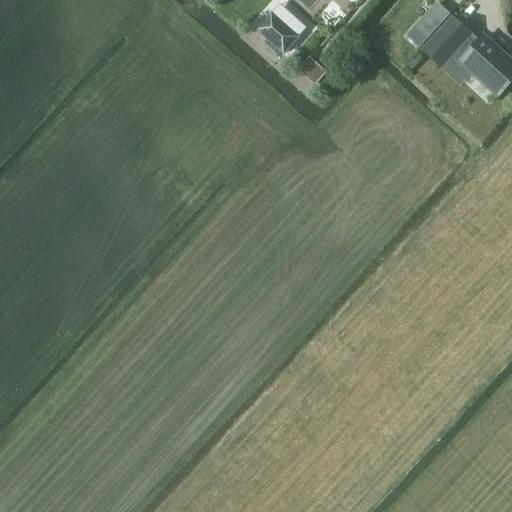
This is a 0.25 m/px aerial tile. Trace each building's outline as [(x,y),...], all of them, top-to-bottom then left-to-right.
[(437,4),(407,37),(419,47),(449,15),(437,4)] [(298,37),(272,14),(257,30),(284,54),(298,37)] [(511,81),(511,61),(484,36),(476,45),(468,38),(470,35),(453,19),(423,51),(441,67),(451,56),(497,97),(511,81)] [(417,56),(408,66),(412,71),(422,60),(417,56)] [(309,57),(297,71),(314,86),(326,73),(309,57)]
